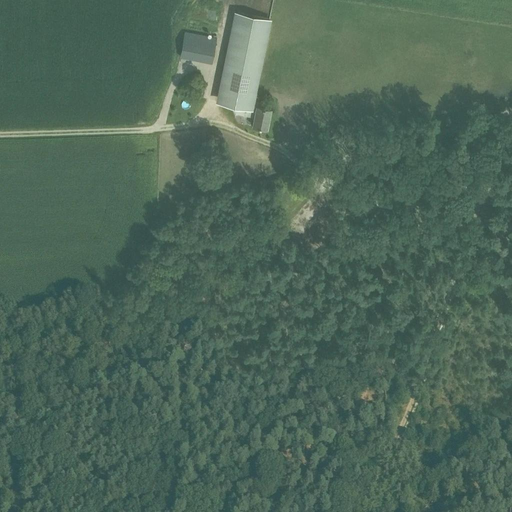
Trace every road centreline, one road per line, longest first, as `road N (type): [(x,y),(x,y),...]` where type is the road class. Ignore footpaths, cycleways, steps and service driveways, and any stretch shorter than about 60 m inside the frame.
road 1 (track): [(361,511),(408,411),(460,262),(484,185),(490,122),(511,110)]
road 2 (track): [(317,175),(276,147),(208,123),(0,133)]
road 3 (track): [(186,332),(224,299),(317,175)]
road 4 (track): [(490,122),(344,158),(317,175)]
